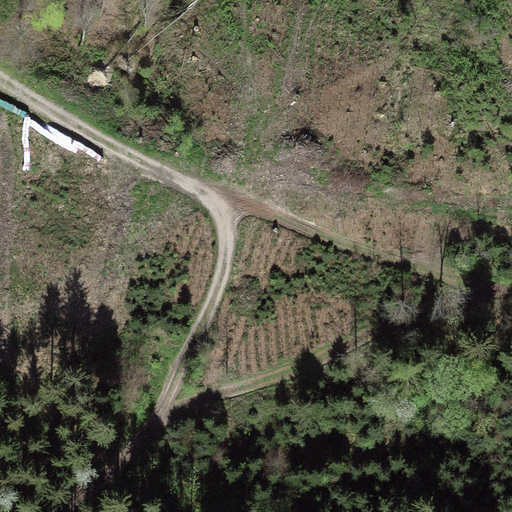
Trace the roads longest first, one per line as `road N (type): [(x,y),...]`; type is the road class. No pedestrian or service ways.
road 1 (track): [(151,422),(220,281),(220,194),(84,135),(0,79)]
road 2 (track): [(511,286),(151,422)]
road 3 (track): [(503,287),(368,255),(220,194)]
road 4 (track): [(151,422),(59,511)]
